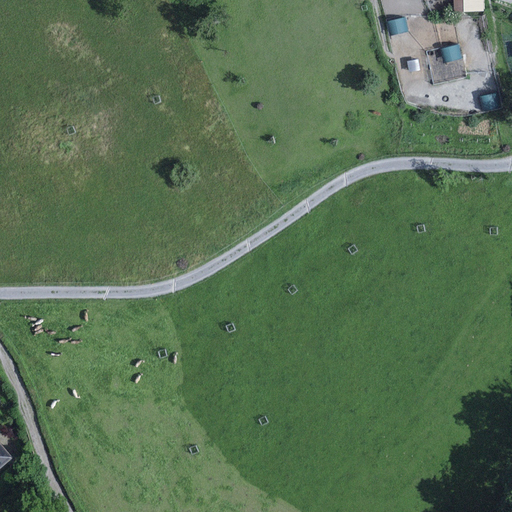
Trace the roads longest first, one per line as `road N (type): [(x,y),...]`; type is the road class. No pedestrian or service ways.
road 1 (track): [(511,164),(398,164),(362,172),(228,258),(154,291),(0,293)]
road 2 (track): [(70,511),(0,352)]
